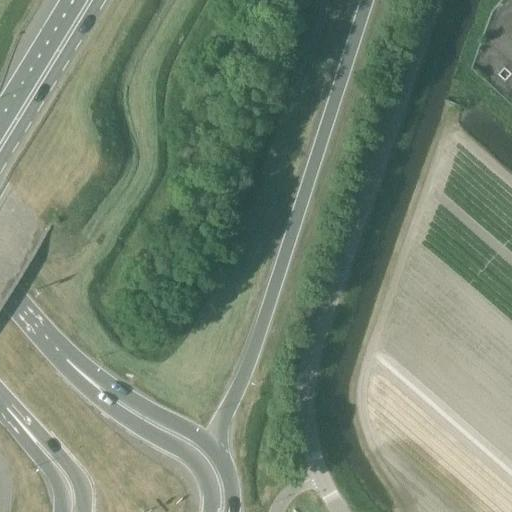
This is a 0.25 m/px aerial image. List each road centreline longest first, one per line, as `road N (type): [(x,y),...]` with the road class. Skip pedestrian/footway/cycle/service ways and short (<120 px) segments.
road 1 (unclassified): [(340,511),(309,445),(309,354),(433,0)]
road 2 (primary): [(219,456),(217,429),(249,361),(366,0)]
road 3 (secondary): [(209,511),(207,481),(194,461),(122,417),(85,378)]
road 4 (primary): [(89,0),(0,147)]
road 5 (secondary): [(219,456),(200,437),(85,378)]
road 6 (secondary): [(85,378),(0,284)]
